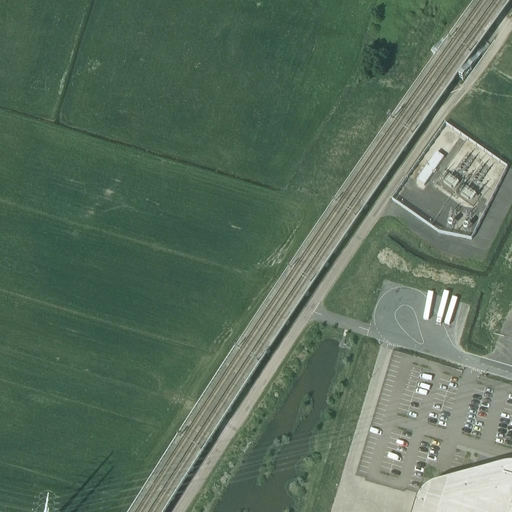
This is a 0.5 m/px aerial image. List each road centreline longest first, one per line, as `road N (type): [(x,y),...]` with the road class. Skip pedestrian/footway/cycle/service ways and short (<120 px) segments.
road 1 (unclassified): [(500,366),(307,309),(177,511)]
road 2 (track): [(506,25),(475,3),(449,18),(411,75),(411,86),(439,115)]
